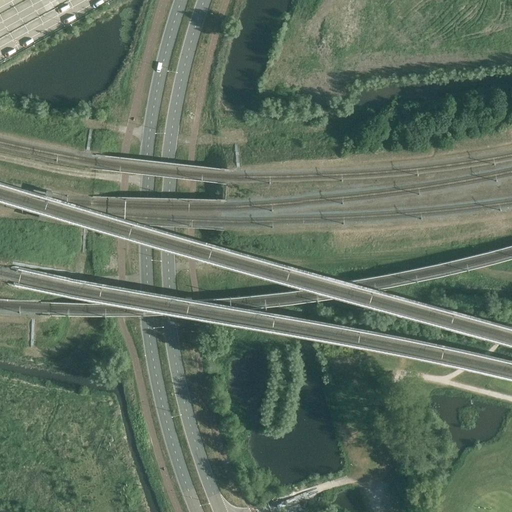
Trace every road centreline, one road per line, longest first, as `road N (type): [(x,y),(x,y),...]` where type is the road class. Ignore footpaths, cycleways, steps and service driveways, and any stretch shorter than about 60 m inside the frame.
road 1 (primary): [(224,511),(184,393),(166,271),(178,92),(204,0)]
road 2 (primary): [(180,0),(159,75),(142,225),(147,322),(165,417),(197,511)]
